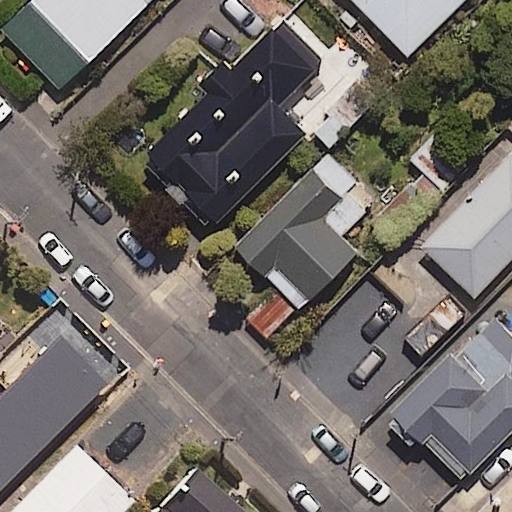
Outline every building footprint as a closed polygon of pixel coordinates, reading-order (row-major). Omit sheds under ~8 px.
[(145,0),(30,0),(3,28),(62,85),(145,0)] [(470,0),(356,0),(413,57),(470,0)] [(237,72),(229,65),(207,87),(215,95),(150,160),(219,229),(310,137),(282,110),(327,65),(285,24),(237,72)] [(357,80),(314,126),(336,147),(380,100),(357,80)] [(473,167),(437,130),(411,155),(448,193),(473,167)] [(511,264),(511,152),(422,243),(478,298),(511,264)] [(278,285),(248,315),(270,337),(300,306),(306,312),(361,256),(343,239),(378,203),(332,158),(242,250),(278,285)] [(352,300),(314,342),(336,362),(374,320),(352,300)] [(118,365),(57,307),(0,367),(0,412),(16,427),(28,414),(51,436),(118,365)] [(511,333),(499,320),(394,418),(419,445),(426,439),(466,482),(511,439),(511,333)] [(396,341),(376,325),(351,355),(371,372),(396,341)] [(128,511),(133,507),(76,452),(16,511),(128,511)] [(236,511),(201,477),(166,511),(236,511)] [(511,511),(511,487),(486,511),(511,511)]
